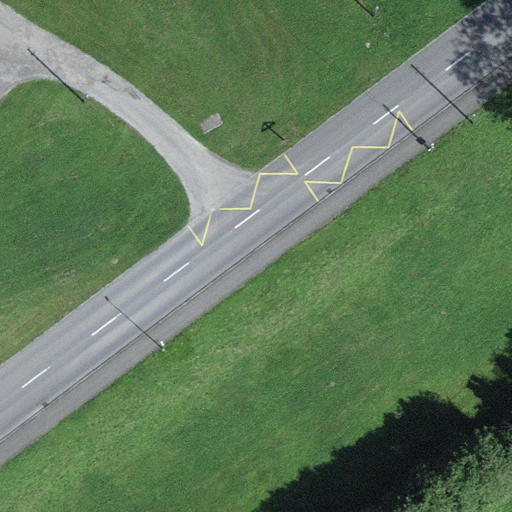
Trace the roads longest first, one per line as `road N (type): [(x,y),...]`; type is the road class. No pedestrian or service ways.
road 1 (tertiary): [(511,18),(0,408)]
road 2 (unknown): [(220,239),(0,92)]
